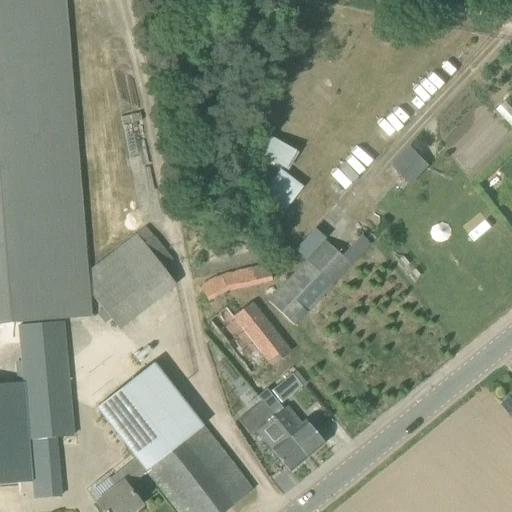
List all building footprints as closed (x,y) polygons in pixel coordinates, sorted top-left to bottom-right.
[(65,0),(0,0),(0,324),(91,318),(65,0)] [(287,170),(298,152),(271,135),(259,153),(287,170)] [(413,185),(429,167),(408,148),(392,166),(413,185)] [(287,209),(303,183),(278,168),(262,193),(287,209)] [(306,262),(268,302),(294,326),(351,266),(326,242),(320,248),(309,237),(295,251),(306,262)] [(217,277),(200,286),(208,299),(228,293),(273,283),(268,265),(226,273),(217,277)] [(273,367),(291,353),(253,303),(235,316),(228,307),(210,320),(252,373),(268,360),(273,367)] [(71,437),(61,323),(20,327),(24,383),(0,384),(0,484),(32,482),(35,499),(60,497),(55,438),(71,437)] [(246,400),(253,394),(218,350),(212,355),(219,363),(218,364),(246,400)] [(204,428),(154,364),(96,409),(136,460),(146,473),(147,472),(204,428)] [(302,386),(292,374),(271,391),(281,403),(302,386)] [(266,389),(257,397),(260,402),(307,459),(325,444),(306,421),(298,428),(284,410),(266,389)] [(511,396),(503,404),(511,415),(511,396)] [(290,473),(307,459),(257,397),(255,399),(259,403),(237,420),(251,437),(257,433),(271,450),(290,473)] [(204,428),(147,472),(178,511),(225,511),(253,491),(204,428)] [(134,511),(142,506),(128,487),(146,473),(136,460),(110,481),(115,488),(97,502),(103,511),(134,511)]
